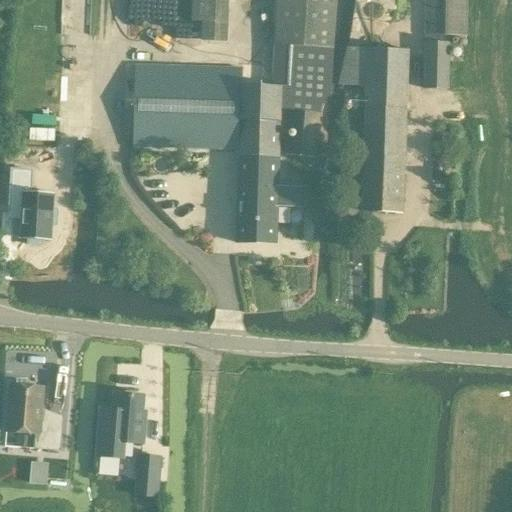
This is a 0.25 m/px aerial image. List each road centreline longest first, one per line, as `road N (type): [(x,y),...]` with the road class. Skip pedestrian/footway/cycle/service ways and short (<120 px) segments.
road 1 (unclassified): [(511,360),(227,344),(0,320)]
road 2 (track): [(202,511),(210,342)]
